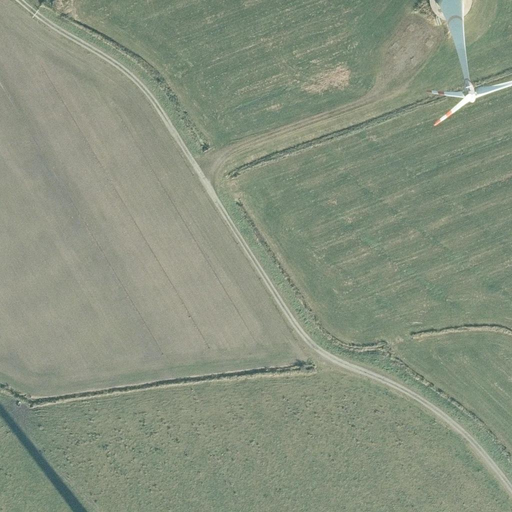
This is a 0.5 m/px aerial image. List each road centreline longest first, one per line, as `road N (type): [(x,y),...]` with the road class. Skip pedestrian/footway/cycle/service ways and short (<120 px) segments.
road 1 (track): [(511,478),(471,422),(311,342),(144,80),(27,0)]
road 2 (track): [(199,166),(249,136),(383,87),(412,46)]
